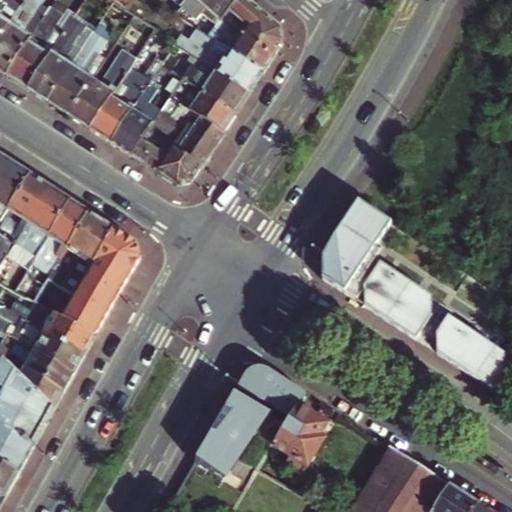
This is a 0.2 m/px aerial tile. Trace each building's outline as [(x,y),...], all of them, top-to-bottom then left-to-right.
[(0,0),(0,43),(12,26),(28,0),(0,0)] [(0,43),(0,72),(7,77),(49,11),(43,8),(48,0),(28,0),(12,26),(0,43)] [(109,0),(114,3),(127,11),(137,0),(109,0)] [(172,0),(182,8),(189,0),(172,0)] [(202,17),(216,29),(222,23),(241,0),(189,0),(182,8),(198,22),(202,17)] [(248,0),(241,0),(222,23),(275,58),(285,44),(283,29),(248,0)] [(7,77),(28,90),(50,57),(74,20),(53,6),(49,11),(7,77)] [(28,90),(49,104),(94,33),(74,20),(50,57),(28,90)] [(216,29),(209,38),(264,74),(275,58),(222,23),(216,29)] [(49,104),(70,117),(93,81),(104,63),(97,59),(113,33),(100,24),(94,33),(49,104)] [(193,56),(217,72),(251,94),(264,74),(209,38),(198,31),(191,42),(182,37),(176,45),(193,56)] [(70,117),(92,132),(126,80),(133,68),(137,62),(124,54),(101,87),(93,81),(70,117)] [(172,73),(183,79),(237,116),(251,94),(217,72),(193,56),(187,65),(181,61),(172,73)] [(92,132),(112,144),(152,84),(153,82),(133,68),(126,80),(92,132)] [(183,79),(171,97),(225,133),(237,116),(183,79)] [(112,144),(132,158),(149,133),(162,112),(153,105),(162,91),(159,89),(152,84),(112,144)] [(162,112),(149,133),(203,168),(227,135),(225,133),(171,97),(162,112)] [(149,133),(132,158),(178,187),(193,184),(203,168),(149,133)] [(0,227),(32,176),(0,154),(0,227)] [(52,188),(32,176),(0,227),(0,234),(6,239),(0,248),(0,271),(0,272),(9,257),(52,188)] [(72,201),(52,188),(9,257),(30,270),(34,263),(37,258),(72,201)] [(91,214),(72,201),(37,258),(34,263),(53,275),(91,214)] [(493,391),(506,371),(504,354),(450,319),(454,313),(375,261),(382,251),(376,247),(391,223),(358,202),(323,258),(322,280),(493,391)] [(116,230),(91,214),(53,275),(49,281),(61,288),(75,296),(94,266),(116,230)] [(75,296),(62,317),(98,337),(112,311),(143,259),(140,244),(116,230),(94,266),(75,296)] [(29,299),(18,317),(87,356),(98,337),(62,317),(29,299)] [(0,328),(10,334),(76,376),(87,356),(18,317),(0,306),(0,328)] [(32,361),(28,369),(66,393),(76,376),(10,334),(4,344),(13,354),(16,350),(32,361)] [(0,426),(36,447),(56,412),(22,378),(0,355),(0,388),(6,392),(0,403),(0,426)] [(248,396),(291,422),(300,407),(308,395),(287,381),(268,369),(264,368),(261,368),(257,368),(254,369),(251,371),(248,374),(247,377),(243,383),(252,389),(248,396)] [(28,369),(22,378),(56,412),(66,393),(28,369)] [(265,410),(237,394),(224,417),(210,444),(197,466),(218,477),(218,476),(227,481),(239,461),(260,472),(275,448),(286,431),(261,417),(265,410)] [(291,458),(286,466),(304,477),(325,441),(321,439),(328,425),(300,407),(291,422),(286,431),(275,448),(291,458)] [(0,461),(21,474),(36,447),(0,426),(0,461)] [(391,449),(352,511),(433,511),(450,487),(391,449)] [(0,511),(21,474),(0,461),(0,511)] [(474,511),(479,506),(450,487),(433,511),(474,511)]
